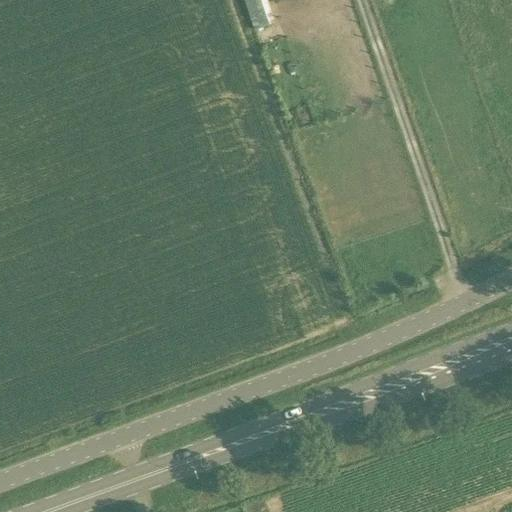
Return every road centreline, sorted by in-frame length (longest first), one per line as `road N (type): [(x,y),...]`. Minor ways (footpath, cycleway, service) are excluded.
road 1 (unclassified): [(0,481),(397,334),(511,279)]
road 2 (secondary): [(50,511),(511,345)]
road 3 (unknown): [(362,0),(463,303)]
